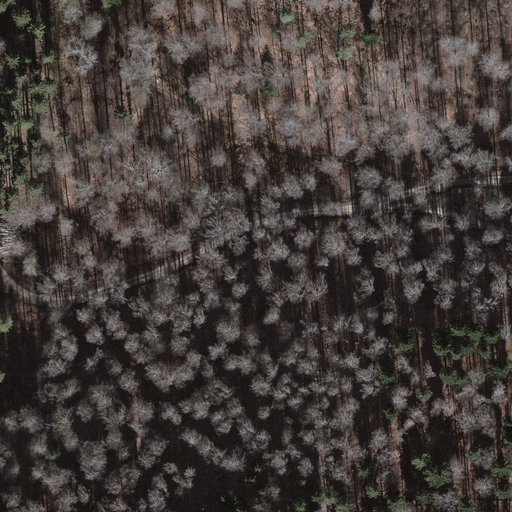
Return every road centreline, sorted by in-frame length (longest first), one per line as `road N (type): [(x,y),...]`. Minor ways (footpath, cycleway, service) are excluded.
road 1 (track): [(0,261),(17,290),(48,301),(83,297),(267,221),(377,204)]
road 2 (track): [(377,204),(420,187),(511,175)]
road 3 (track): [(377,204),(449,211),(511,231)]
